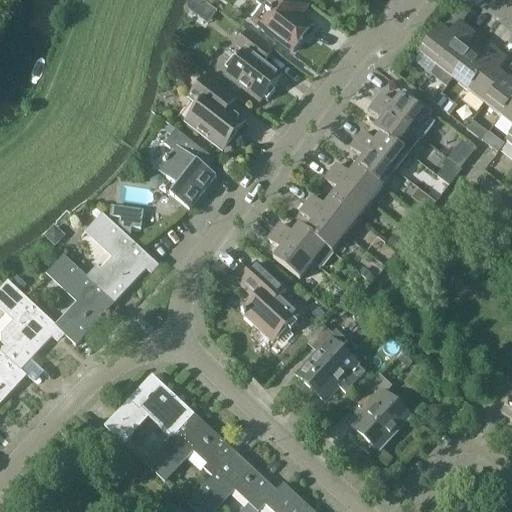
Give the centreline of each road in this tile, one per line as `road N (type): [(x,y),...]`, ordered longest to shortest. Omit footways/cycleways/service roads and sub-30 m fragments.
road 1 (residential): [(413,0),(356,55),(206,248),(184,287),(178,347)]
road 2 (residential): [(178,347),(359,511)]
road 3 (residential): [(0,475),(91,378),(143,349),(178,347)]
road 4 (residential): [(511,479),(459,447),(396,509)]
